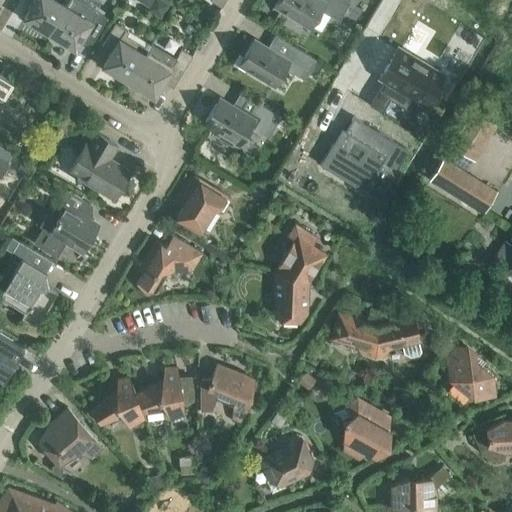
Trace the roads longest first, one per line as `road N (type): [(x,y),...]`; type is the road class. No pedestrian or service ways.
road 1 (residential): [(0,445),(167,169),(160,138)]
road 2 (residential): [(160,138),(0,43)]
road 3 (residential): [(160,138),(244,0)]
